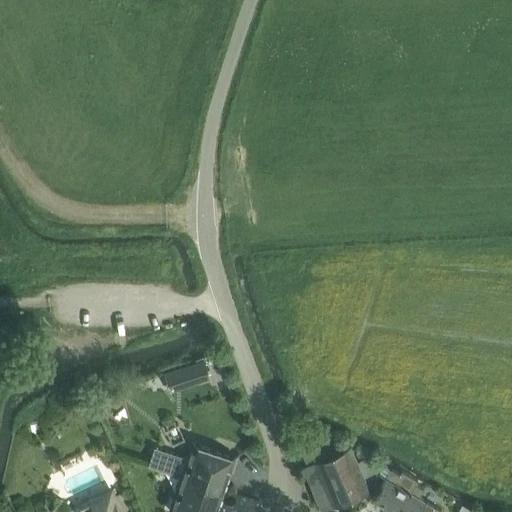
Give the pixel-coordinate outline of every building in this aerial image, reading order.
[(111,431),(117,442),(130,436),(124,424),(111,431)] [(397,511),(415,483),(418,478),(402,469),(399,473),(384,464),(379,473),(370,454),(357,459),(351,444),(337,450),(330,435),(299,448),(306,465),(302,467),(321,511),(368,490),(364,479),(379,473),(385,476),(372,498),(395,511),(397,511)] [(154,447),(148,465),(183,476),(183,477),(220,490),(227,469),(230,470),(234,457),(191,443),(187,457),(154,447)] [(175,493),(169,511),(172,511),(214,511),(213,511),(220,490),(183,477),(177,494),(175,493)] [(438,511),(440,510),(418,497),(423,488),(415,483),(397,511),(438,511)] [(117,511),(109,494),(80,508),(82,511),(117,511)]
